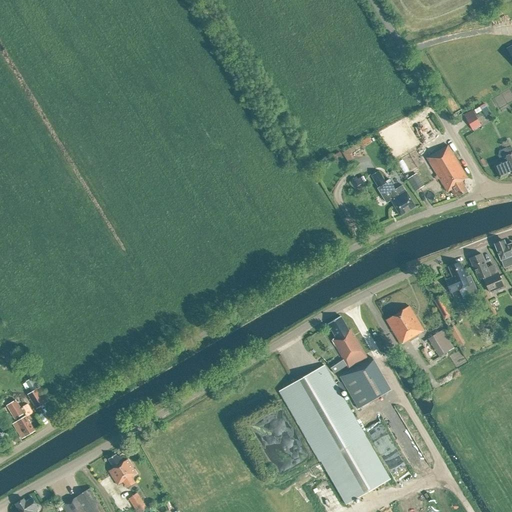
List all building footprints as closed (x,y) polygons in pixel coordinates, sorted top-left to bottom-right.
[(472,131),(481,126),(472,110),(463,115),(472,131)] [(421,111),(410,117),(413,122),(424,116),(421,111)] [(431,118),(417,127),(425,140),(439,132),(431,118)] [(381,143),(393,137),(387,125),(376,131),(381,143)] [(372,142),(368,137),(342,153),(348,163),(353,160),(350,154),(362,147),(362,148),(372,142)] [(467,192),(460,181),(467,177),(447,145),(426,158),(447,192),(450,190),(454,195),(456,194),(458,197),(467,192)] [(505,161),(494,165),(500,178),(510,173),(511,174),(511,149),(510,146),(507,148),(509,154),(503,156),(505,161)] [(385,182),(380,172),(373,176),(379,188),(378,188),(386,203),(391,200),(400,216),(415,207),(406,191),(402,185),(396,189),(390,179),(385,182)] [(424,186),(416,173),(406,179),(414,192),(424,186)] [(433,191),(438,188),(433,180),(428,183),(433,191)] [(511,243),(506,246),(504,241),(494,245),(501,260),(504,267),(511,264),(511,243)] [(487,268),(481,254),(469,259),(478,280),(483,278),(489,292),(496,290),(496,292),(504,288),(494,265),(487,268)] [(466,278),(460,262),(448,267),(453,277),(445,280),(450,292),(458,289),(458,290),(464,287),(469,298),(479,294),(471,276),(466,278)] [(447,307),(442,299),(435,303),(442,319),(452,314),(448,307),(447,307)] [(400,345),(424,331),(409,306),(386,320),(400,345)] [(349,330),(340,316),(327,324),(336,338),(332,340),(334,344),(335,344),(349,368),(367,357),(354,335),(350,329),(349,330)] [(439,356),(453,348),(442,329),(428,338),(439,356)] [(373,358),(340,377),(359,409),(391,390),(373,358)] [(345,504),(389,479),(324,365),(280,391),(345,504)] [(29,388),(38,386),(35,376),(26,378),(29,388)] [(40,387),(27,394),(36,409),(46,403),(49,402),(40,387)] [(16,401),(7,406),(15,419),(16,418),(18,421),(13,424),(22,438),(34,431),(26,416),(33,412),(28,403),(20,408),(16,401)] [(117,457),(115,455),(108,459),(114,468),(109,471),(118,485),(137,473),(128,459),(123,462),(119,456),(117,457)] [(104,511),(90,488),(62,506),(66,511),(104,511)] [(129,498),(137,511),(141,511),(146,509),(136,494),(129,498)] [(20,511),(35,511),(37,511),(36,509),(38,507),(32,498),(25,502),(23,499),(15,504),(20,511)]
